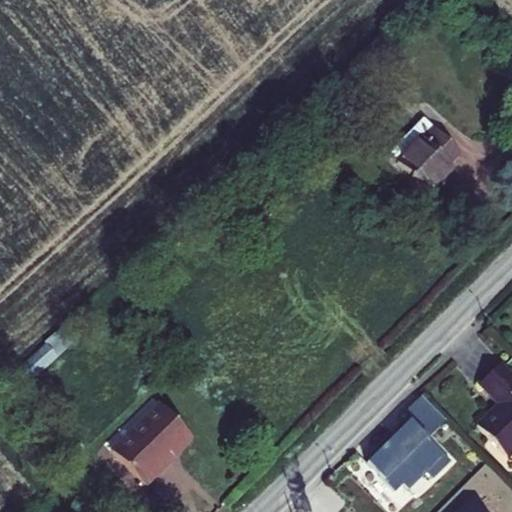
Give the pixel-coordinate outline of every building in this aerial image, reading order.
[(366,84),(372,79),(388,64),(376,52),(355,72),(366,84)] [(460,159),(434,135),(396,174),(426,202),(455,173),(451,169),(460,159)] [(511,380),(499,367),(478,386),(497,405),(473,427),(503,458),(511,448),(511,380)] [(25,370),(0,392),(0,415),(36,383),(25,370)] [(366,463),(394,491),(401,485),(418,468),(430,481),(449,462),(421,434),(440,416),(419,395),(401,414),(409,421),(366,463)] [(155,420),(106,467),(140,503),(152,493),(147,488),(185,451),(155,420)] [(511,511),(511,500),(484,469),(470,482),(497,511),(511,511)] [(404,494),(413,511),(431,511),(437,509),(425,484),(404,494)] [(481,511),(467,498),(453,511),(481,511)]
